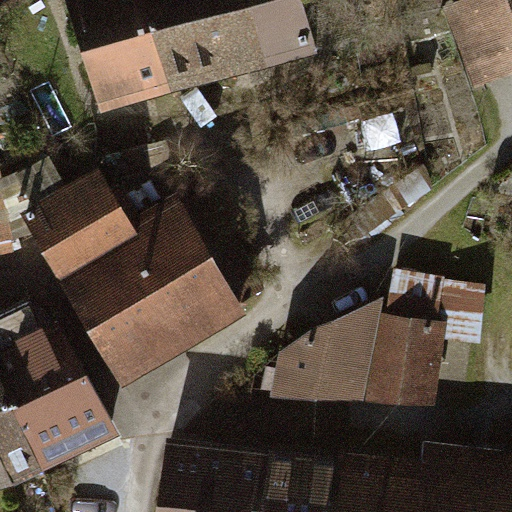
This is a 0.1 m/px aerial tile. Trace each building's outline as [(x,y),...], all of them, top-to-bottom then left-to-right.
[(77,0),(106,114),(179,96),(155,0),(77,0)] [(309,0),(155,0),(179,96),(370,49),(357,0),(323,0),(310,3),(309,0)] [(511,0),(489,0),(454,12),(477,83),(511,72),(511,0)] [(123,384),(250,306),(185,201),(137,230),(104,176),(73,195),(57,169),(11,197),(123,384)] [(424,174),(344,230),(356,247),(436,191),(424,174)] [(0,192),(0,240),(10,238),(0,192)] [(14,313),(81,454),(121,436),(67,330),(33,303),(14,313)] [(0,364),(46,471),(81,454),(14,313),(0,319),(0,364)] [(280,396),(363,405),(373,317),(283,365),(280,396)] [(376,405),(439,414),(451,327),(388,318),(376,405)] [(0,484),(46,471),(0,364),(0,484)] [(168,511),(276,511),(285,451),(179,437),(168,511)] [(358,461),(351,511),(511,511),(511,452),(432,441),(428,471),(358,461)] [(276,511),(351,511),(358,461),(285,451),(276,511)]
